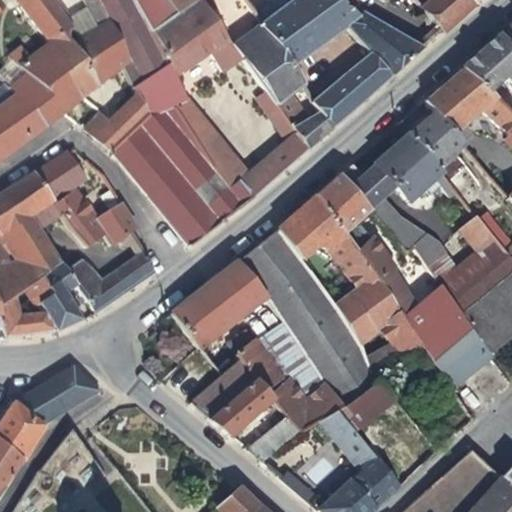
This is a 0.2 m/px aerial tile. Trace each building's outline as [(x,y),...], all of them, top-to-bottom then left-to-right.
[(15,0),(28,16),(45,41),(25,56),(20,50),(6,60),(19,71),(3,83),(12,91),(44,119),(81,91),(56,65),(74,51),(67,42),(59,32),(68,27),(47,0),(15,0)] [(60,0),(47,0),(68,27),(77,21),(60,0)] [(92,0),(101,17),(123,60),(118,64),(132,91),(143,112),(109,146),(189,241),(248,194),(234,177),(227,183),(195,135),(172,99),(184,91),(172,69),(149,27),(147,24),(133,0),(92,0)] [(133,0),(147,24),(180,0),(133,0)] [(203,0),(185,0),(149,27),(172,69),(204,45),(218,62),(239,47),(230,35),(203,0)] [(259,0),(249,7),(257,18),(283,0),(259,0)] [(283,0),(257,18),(288,62),(343,23),(354,15),(338,0),(283,0)] [(338,0),(354,15),(343,23),(365,49),(386,73),(419,45),(360,9),(363,6),(355,0),(338,0)] [(470,0),(424,0),(419,5),(439,30),(471,0),(470,0)] [(123,60),(101,17),(75,36),(67,42),(74,51),(56,65),(81,91),(118,64),(123,60)] [(230,35),(239,47),(247,58),(262,81),(267,89),(272,97),(292,126),(305,145),(327,125),(316,107),(307,114),(289,88),(300,80),(288,62),(257,18),(230,35)] [(511,19),(496,32),(511,50),(511,19)] [(75,36),(68,27),(59,32),(67,42),(75,36)] [(511,50),(496,32),(460,64),(486,87),(500,74),(511,85),(511,50)] [(311,97),(316,107),(327,125),(386,73),(365,49),(311,97)] [(447,74),(421,97),(429,108),(448,132),(478,106),(504,130),(501,134),(511,144),(511,111),(486,87),(460,64),(447,74)] [(267,89),(262,81),(253,86),(258,94),(267,89)] [(0,99),(12,91),(3,83),(0,84),(0,99)] [(267,89),(258,94),(264,103),(272,97),(267,89)] [(12,91),(0,99),(0,151),(1,151),(44,119),(12,91)] [(143,112),(132,91),(105,119),(94,107),(80,121),(109,146),(143,112)] [(211,124),(184,91),(172,99),(195,135),(211,124)] [(272,97),(264,103),(284,133),(292,126),(272,97)] [(429,108),(403,131),(431,165),(457,143),(448,132),(429,108)] [(211,124),(195,135),(227,183),(234,177),(246,167),(211,124)] [(403,131),(398,125),(387,135),(391,142),(371,158),(403,197),(434,169),(431,165),(403,131)] [(261,154),(273,173),(305,145),(292,126),(284,133),(261,154)] [(65,147),(31,168),(48,194),(82,172),(66,147),(65,147)] [(248,165),(260,184),(273,173),(261,154),(248,165)] [(350,159),(337,169),(366,204),(402,249),(409,243),(422,263),(444,247),(438,240),(395,211),(350,159)] [(234,177),(248,194),(260,184),(248,165),(246,167),(234,177)] [(511,180),(495,165),(483,175),(504,196),(511,188),(511,180)] [(31,168),(0,187),(0,238),(3,236),(14,254),(1,261),(0,257),(0,298),(10,291),(22,283),(39,270),(57,256),(55,254),(26,208),(48,194),(31,168)] [(337,169),(313,190),(372,270),(388,258),(369,230),(364,234),(351,217),(366,204),(337,169)] [(72,186),(52,199),(70,225),(84,241),(103,229),(109,239),(129,227),(131,219),(118,197),(93,213),(72,186)] [(313,190),(274,224),(299,253),(313,242),(316,241),(325,241),(354,282),(330,298),(353,332),(355,337),(377,322),(400,355),(419,345),(375,274),(372,270),(313,190)] [(432,278),(448,301),(458,316),(468,330),(485,350),(511,328),(511,261),(490,235),(484,228),(474,216),(471,212),(457,223),(474,245),(432,278)] [(479,212),(474,216),(484,228),(488,224),(479,212)] [(274,224),(235,255),(261,290),(323,379),(340,402),(377,380),(369,372),(357,343),(355,337),(353,332),(330,298),(299,253),(274,224)] [(490,235),(511,261),(511,238),(511,240),(507,234),(500,236),(495,231),(490,235)] [(61,251),(55,254),(57,256),(73,279),(93,306),(152,266),(141,247),(99,275),(88,260),(85,258),(79,256),(70,262),(61,251)] [(235,255),(167,307),(194,342),(261,290),(235,255)] [(41,305),(52,326),(77,314),(62,286),(73,279),(57,256),(39,270),(49,287),(37,295),(41,305)] [(389,265),(375,274),(419,345),(432,334),(422,319),(389,265)] [(32,298),(37,295),(49,287),(39,270),(22,283),(32,298)] [(0,324),(2,331),(52,326),(41,305),(16,309),(10,291),(0,298),(0,324)] [(448,301),(422,319),(432,334),(458,316),(448,301)] [(432,334),(419,345),(447,382),(485,350),(468,330),(458,316),(432,334)] [(222,336),(235,355),(250,376),(262,390),(272,382),(268,377),(277,370),(241,322),(222,336)] [(357,343),(369,372),(383,364),(379,357),(387,352),(381,340),(364,347),(362,340),(357,343)] [(379,357),(383,364),(392,359),(387,352),(379,357)] [(235,355),(181,395),(203,412),(250,376),(235,355)] [(68,361),(31,382),(48,414),(96,385),(68,361)] [(340,402),(323,379),(302,394),(286,372),(272,382),(262,390),(265,394),(280,413),(294,430),(313,418),(333,406),(340,402)] [(250,376),(203,412),(224,429),(265,394),(262,390),(250,376)] [(31,382),(9,395),(40,419),(48,414),(31,382)] [(449,385),(410,418),(433,445),(468,411),(449,385)] [(9,395),(0,408),(0,482),(18,454),(40,419),(9,395)] [(359,511),(394,481),(333,406),(313,418),(356,465),(314,503),(323,511),(359,511)] [(280,413),(242,444),(254,454),(273,441),(294,430),(280,413)] [(511,454),(495,472),(500,477),(510,467),(507,464),(511,459),(511,454)] [(500,477),(511,487),(511,459),(507,464),(510,467),(500,477)] [(276,472),(288,483),(294,475),(281,464),(276,472)] [(436,472),(426,481),(431,487),(441,478),(436,472)] [(458,511),(511,511),(511,487),(500,477),(495,472),(458,511)] [(294,475),(288,483),(300,493),(306,485),(294,475)] [(210,496),(223,511),(267,511),(250,497),(229,479),(210,496)]
